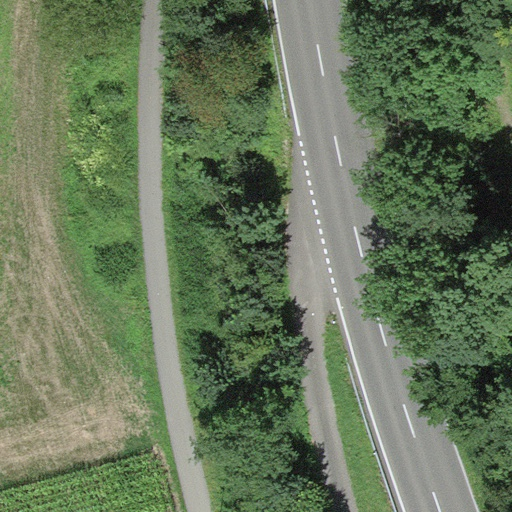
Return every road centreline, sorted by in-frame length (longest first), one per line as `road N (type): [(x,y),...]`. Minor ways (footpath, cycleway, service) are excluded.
road 1 (secondary): [(312,0),(393,375),(443,511)]
road 2 (track): [(344,511),(312,385),(303,219),(334,128)]
road 3 (track): [(470,0),(511,150)]
